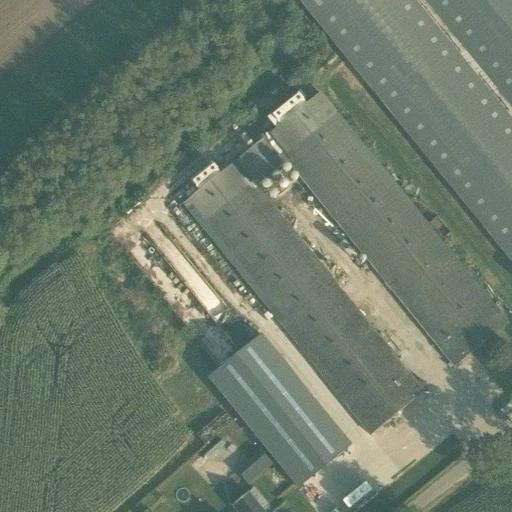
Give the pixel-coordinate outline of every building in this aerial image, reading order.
[(511,0),(298,0),(511,262),(511,0)] [(370,435),(423,392),(253,183),(283,157),(454,367),(507,324),(319,93),(182,204),(370,435)] [(205,319),(236,352),(262,328),(231,294),(205,319)] [(350,445),(265,342),(213,385),(298,488),(350,445)] [(262,475),(272,467),(260,453),(250,461),(262,475)] [(262,511),(247,493),(232,505),(236,511),(262,511)]
